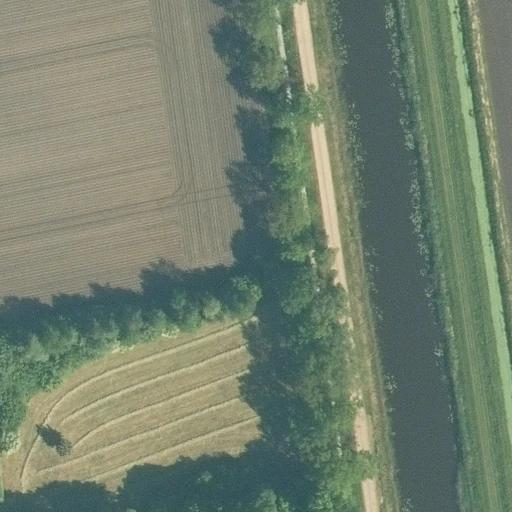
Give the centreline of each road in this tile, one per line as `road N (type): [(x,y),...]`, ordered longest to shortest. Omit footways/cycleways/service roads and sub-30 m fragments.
road 1 (track): [(414,0),(492,511)]
road 2 (track): [(371,511),(297,0)]
